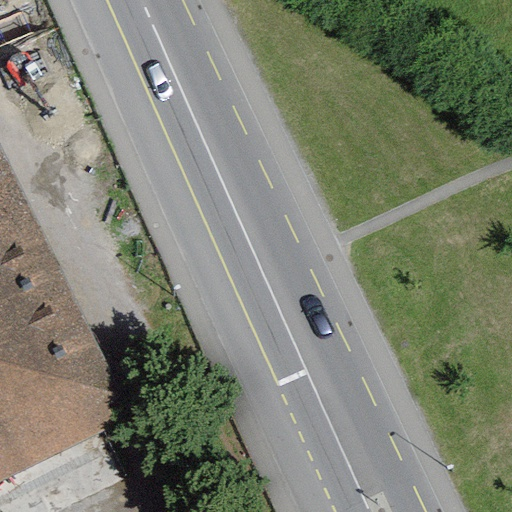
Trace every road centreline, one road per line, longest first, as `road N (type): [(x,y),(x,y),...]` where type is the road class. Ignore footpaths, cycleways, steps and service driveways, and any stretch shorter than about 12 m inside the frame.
road 1 (primary): [(136,0),(314,374)]
road 2 (primary): [(417,511),(314,374)]
road 3 (primary): [(314,374),(354,511)]
